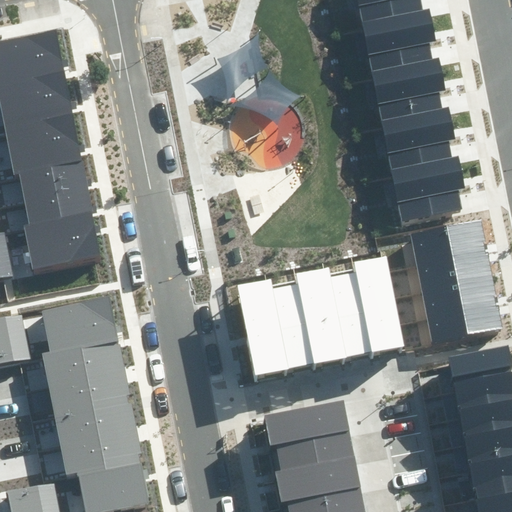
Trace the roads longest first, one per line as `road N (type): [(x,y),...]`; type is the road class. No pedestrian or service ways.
road 1 (residential): [(193,413),(112,0)]
road 2 (residential): [(383,511),(359,385),(193,413)]
